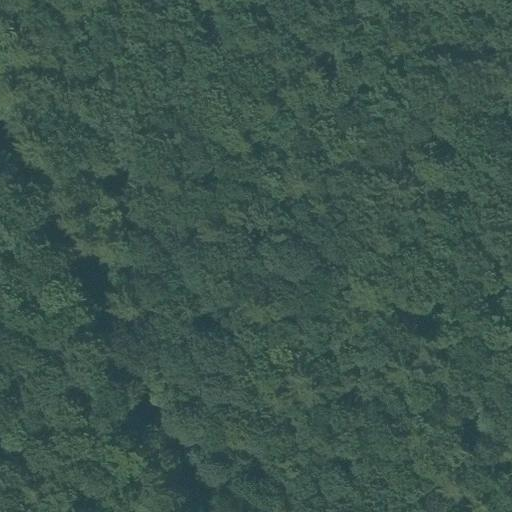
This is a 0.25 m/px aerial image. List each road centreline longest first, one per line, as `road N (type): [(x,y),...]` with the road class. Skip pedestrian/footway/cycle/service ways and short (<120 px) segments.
road 1 (track): [(211,511),(0,125)]
road 2 (unknown): [(511,189),(293,78),(191,0)]
